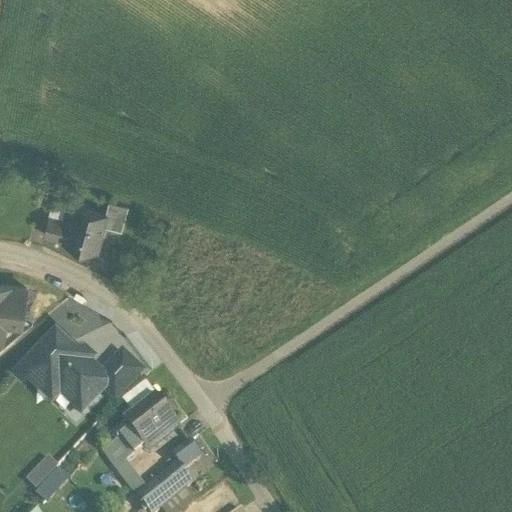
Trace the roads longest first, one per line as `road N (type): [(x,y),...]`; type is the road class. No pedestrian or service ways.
road 1 (unclassified): [(0,255),(74,278),(146,325),(279,511)]
road 2 (track): [(215,412),(511,209)]
